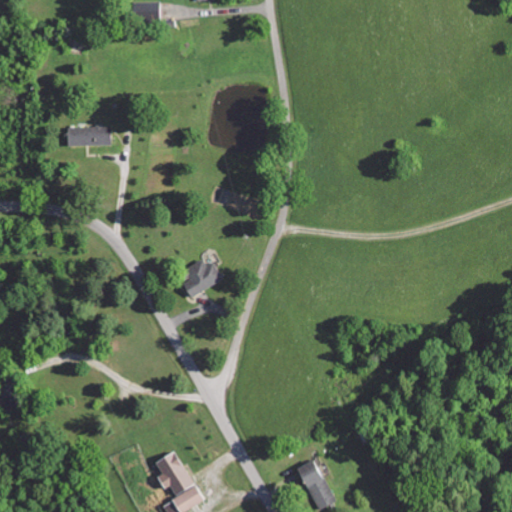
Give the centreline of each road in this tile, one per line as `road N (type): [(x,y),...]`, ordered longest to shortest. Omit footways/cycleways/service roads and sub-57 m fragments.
road 1 (residential): [(277,511),(121,249),(82,219),(0,205)]
road 2 (residential): [(215,405),(286,195),(289,142),(271,0)]
